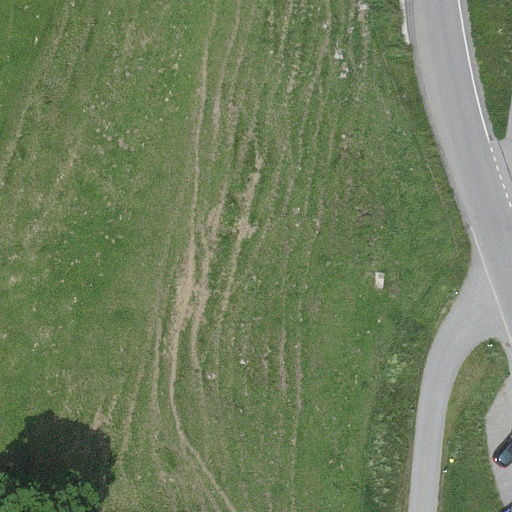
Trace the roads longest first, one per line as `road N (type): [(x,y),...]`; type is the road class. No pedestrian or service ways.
road 1 (tertiary): [(511,262),(444,85),(431,0)]
road 2 (track): [(421,511),(435,377),(473,320),(511,291)]
